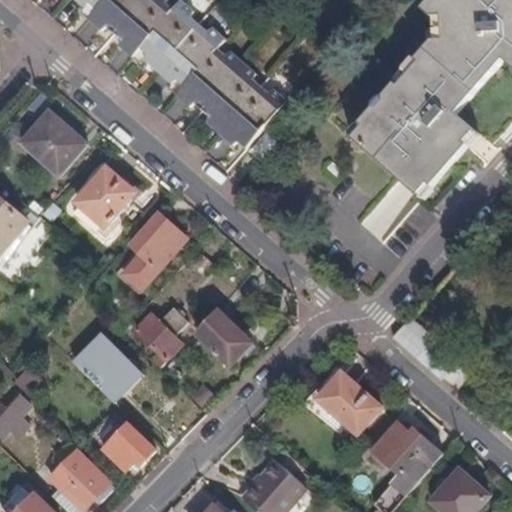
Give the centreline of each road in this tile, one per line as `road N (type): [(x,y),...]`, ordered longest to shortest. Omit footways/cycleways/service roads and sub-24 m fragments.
road 1 (residential): [(346,321),(40,50)]
road 2 (residential): [(346,321),(315,331),(138,511)]
road 3 (residential): [(511,162),(375,314),(346,321)]
road 4 (residential): [(511,461),(346,321)]
